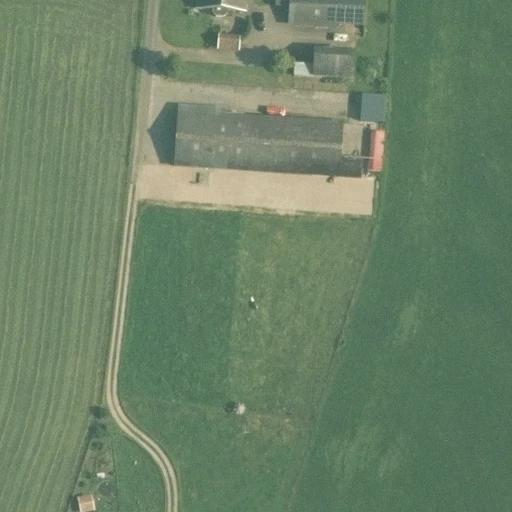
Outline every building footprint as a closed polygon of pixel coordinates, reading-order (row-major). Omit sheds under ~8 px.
[(195,0),(195,10),(243,13),(244,0),(195,0)] [(274,0),(274,8),(288,9),(287,27),(336,30),(336,27),(364,28),(364,0),(274,0)] [(240,50),(241,34),(219,34),(219,50),(240,50)] [(312,78),(350,80),(351,52),(313,50),(312,78)] [(342,123),(224,115),(224,110),(178,108),(172,168),(339,180),(360,182),(361,160),(340,158),(342,123)] [(382,133),(371,132),(367,172),(380,173),(382,133)]
